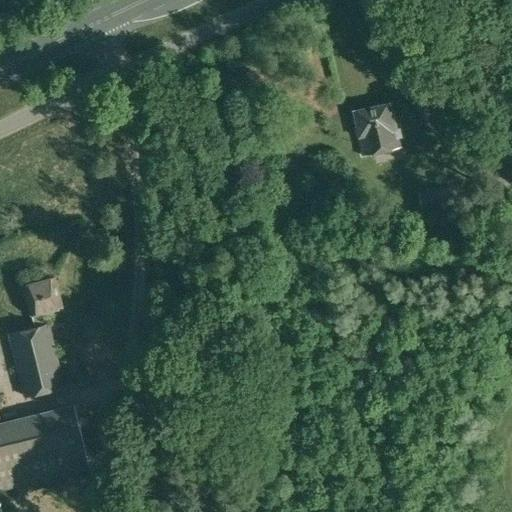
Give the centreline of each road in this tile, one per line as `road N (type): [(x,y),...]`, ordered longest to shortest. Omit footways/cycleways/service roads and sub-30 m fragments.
road 1 (track): [(143,375),(149,316),(136,66)]
road 2 (unclassified): [(511,173),(445,128),(398,76),(363,0)]
road 3 (unclassified): [(136,66),(275,0)]
road 4 (unclassified): [(0,131),(136,66)]
road 5 (track): [(113,511),(143,375)]
road 6 (primary): [(0,73),(115,18)]
